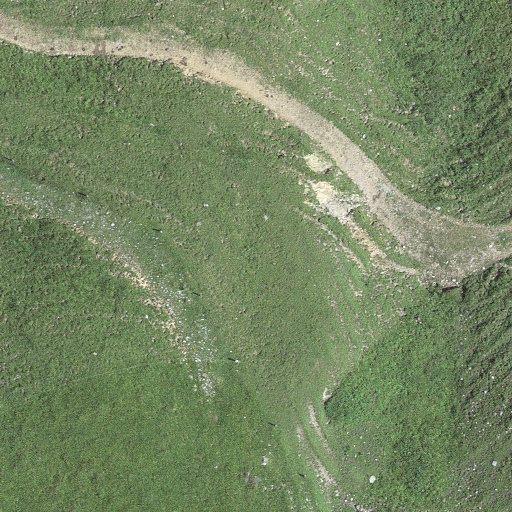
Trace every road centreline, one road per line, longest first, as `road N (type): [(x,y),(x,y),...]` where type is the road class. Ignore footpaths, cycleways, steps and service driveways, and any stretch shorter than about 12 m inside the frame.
road 1 (track): [(511,233),(481,242),(450,231),(228,61),(167,40),(0,25)]
road 2 (track): [(0,174),(122,230),(172,283),(200,358)]
